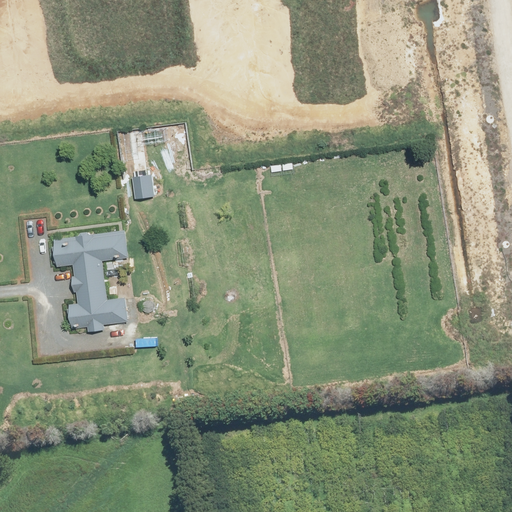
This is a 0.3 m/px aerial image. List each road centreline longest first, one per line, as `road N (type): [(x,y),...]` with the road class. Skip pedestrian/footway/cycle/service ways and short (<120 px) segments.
road 1 (residential): [(500,247),(462,0)]
road 2 (residential): [(245,0),(265,150)]
road 3 (residential): [(18,0),(36,127)]
